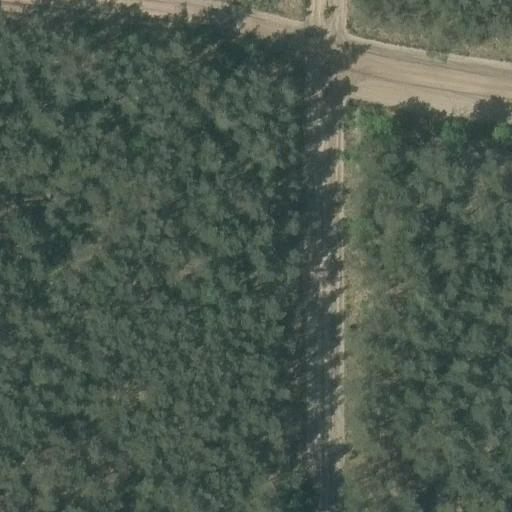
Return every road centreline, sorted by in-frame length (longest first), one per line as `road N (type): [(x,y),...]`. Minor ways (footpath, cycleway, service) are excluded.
road 1 (track): [(325,0),(328,511)]
road 2 (track): [(41,0),(236,29),(511,89)]
